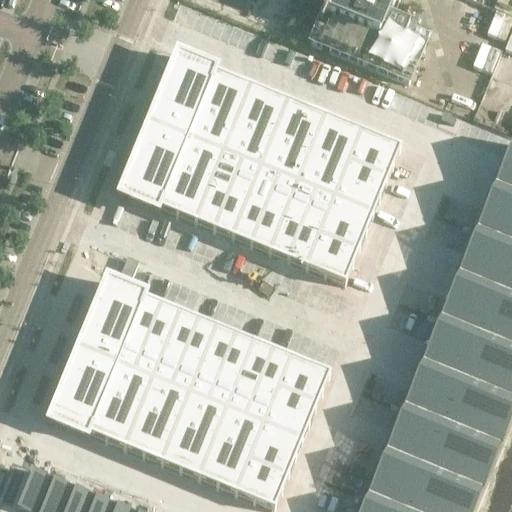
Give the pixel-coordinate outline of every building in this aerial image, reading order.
[(408,87),(429,36),(387,19),(394,0),(329,0),(310,47),(408,87)] [(472,66),(495,76),(504,56),(481,46),(472,66)] [(176,59),(147,130),(185,146),(213,78),(214,79),(216,75),(179,61),(176,59)] [(213,78),(185,146),(222,161),(250,93),(217,80),(214,79),(213,78)] [(250,93),(222,161),(241,169),(259,176),(287,108),(250,93)] [(287,108),(259,176),(278,184),(297,191),(324,124),(287,108)] [(324,124),(297,191),(315,199),(334,206),(348,171),(361,139),(324,124)] [(147,130),(118,202),(157,218),(159,214),(158,214),(185,146),(147,130)] [(361,139),(348,171),(387,187),(400,155),(361,139)] [(185,146),(158,214),(159,214),(195,229),(222,161),(185,146)] [(222,161),(195,229),(213,237),(241,169),(222,161)] [(511,167),(501,194),(511,198),(511,167)] [(241,169),(213,237),(232,244),(259,176),(241,169)] [(348,171),(334,206),(372,222),(387,187),(348,171)] [(259,176),(232,244),(250,252),(278,184),(259,176)] [(278,184),(250,252),(269,259),(297,191),(278,184)] [(297,191),(269,259),(287,267),(315,199),(297,191)] [(511,198),(501,194),(483,238),(511,250),(511,198)] [(315,199),(287,267),(306,274),(319,242),(334,206),(315,199)] [(334,206),(319,242),(358,258),(372,222),(334,206)] [(511,250),(483,238),(465,283),(511,302),(511,250)] [(319,242),(306,274),(344,290),(345,289),(358,258),(319,242)] [(511,302),(465,283),(447,327),(511,353),(511,302)] [(105,286),(77,356),(115,372),(143,304),(144,305),(144,302),(145,301),(106,285),(105,286)] [(143,304),(115,372),(133,379),(161,312),(144,305),(143,304)] [(161,312),(133,379),(152,387),(180,319),(161,312)] [(180,319),(152,387),(170,395),(198,327),(180,319)] [(198,327),(170,395),(189,402),(217,334),(198,327)] [(511,353),(447,327),(429,372),(511,405),(511,353)] [(217,334),(189,402),(207,410),(235,342),(217,334)] [(235,342),(207,410),(226,417),(254,350),(235,342)] [(254,350),(226,417),(244,425),(272,357),(254,350)] [(77,356),(47,428),(87,444),(88,440),(87,440),(115,372),(77,356)] [(272,357),(244,425),(263,433),(277,397),(291,365),(272,357)] [(291,365),(277,397),(316,413),(329,381),(291,365)] [(115,372),(87,440),(88,440),(124,455),(152,387),(133,379),(115,372)] [(511,405),(429,372),(411,416),(501,453),(511,425),(511,405)] [(152,387),(124,455),(161,470),(189,402),(170,395),(152,387)] [(277,397),(263,433),(302,448),(316,413),(277,397)] [(189,402),(161,470),(198,485),(226,417),(207,410),(189,402)] [(411,416),(392,461),(483,497),(501,453),(411,416)] [(226,417),(198,485),(235,500),(248,468),(263,433),(244,425),(226,417)] [(263,433),(248,468),(287,484),(302,448),(263,433)] [(392,461),(374,505),(391,511),(476,511),(483,497),(392,461)] [(248,468),(235,500),(263,511),(275,511),(287,484),(248,468)] [(11,474),(0,500),(0,511),(18,511),(31,482),(11,474)] [(31,482),(18,511),(43,511),(52,491),(31,482)] [(68,511),(73,500),(52,491),(43,511),(68,511)] [(92,511),(94,508),(73,500),(68,511),(92,511)]
